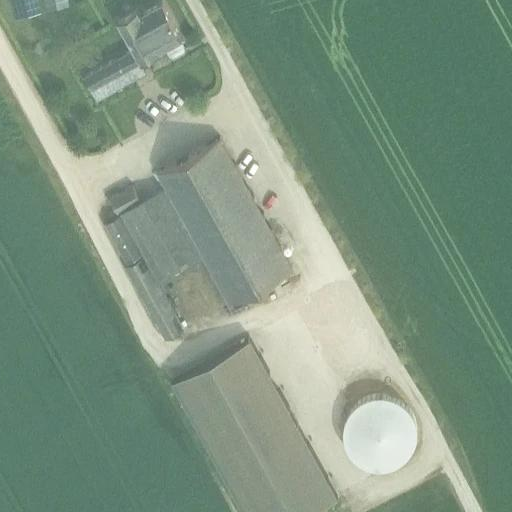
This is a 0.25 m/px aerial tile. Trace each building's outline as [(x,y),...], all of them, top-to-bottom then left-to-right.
[(134,49),(84,76),(91,88),(92,88),(97,98),(115,88),(110,78),(166,47),(170,56),(173,56),(183,51),(184,48),(179,39),(182,38),(162,2),(140,15),(137,11),(118,21),(134,49)] [(102,222),(166,339),(184,329),(159,282),(203,258),(228,303),(238,297),(241,303),(260,293),(257,287),(291,268),(219,136),(157,170),(167,187),(102,222)] [(117,212),(141,200),(133,185),(109,198),(117,212)] [(347,244),(355,238),(338,215),(330,220),(347,244)] [(352,280),(363,278),(358,248),(347,249),(352,280)] [(172,380),(245,511),(307,511),(338,495),(250,337),(172,380)] [(345,424),(344,430),(345,436),(346,443),(349,448),(353,454),(357,458),(362,462),(368,465),(374,466),(381,467),(387,466),(393,465),(399,462),(404,458),(409,454),(413,448),(415,443),(417,436),(417,430),(417,424),(415,418),(413,412),(409,406),(404,402),(399,398),(393,396),(387,394),(381,393),(374,394),(368,396),(362,398),(357,402),(353,406),(349,412),(346,418),(345,424)]
